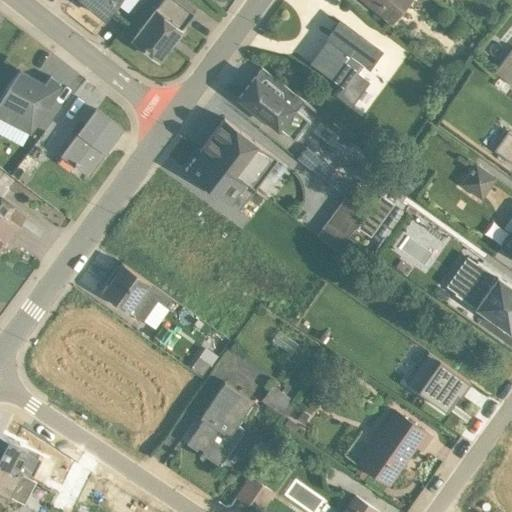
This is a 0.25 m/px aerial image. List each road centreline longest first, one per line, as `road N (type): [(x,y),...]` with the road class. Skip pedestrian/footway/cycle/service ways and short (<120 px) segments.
road 1 (residential): [(0,351),(167,122)]
road 2 (residential): [(0,384),(189,511)]
road 3 (residential): [(13,0),(167,122)]
road 4 (residential): [(167,122),(258,0)]
road 5 (residential): [(432,511),(511,401)]
